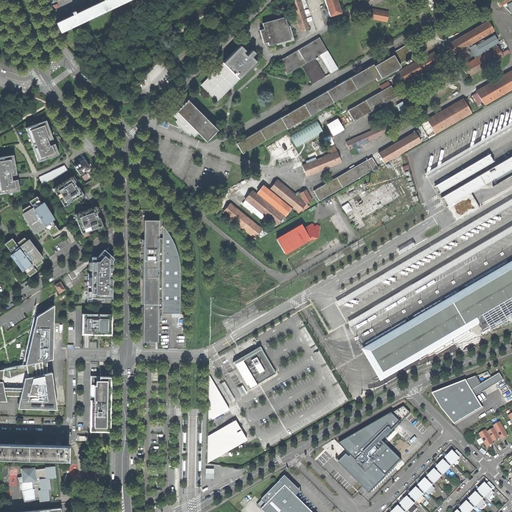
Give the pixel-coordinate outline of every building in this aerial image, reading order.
[(105,0),(88,8),(92,17),(123,2),(121,0),(105,0)] [(287,0),(299,31),(307,28),(297,0),(287,0)] [(322,0),(327,17),(340,13),(335,0),(322,0)] [(511,0),(509,0),(503,4),(504,6),(503,7),(510,13),(511,12),(511,0)] [(61,32),(92,17),(88,8),(76,14),(57,23),(61,32)] [(388,21),(389,10),(372,8),(371,19),(388,21)] [(276,47),(281,45),(284,44),(293,42),(289,28),(286,29),(283,19),(261,25),(263,31),(259,32),(262,45),(267,44),(268,47),(276,45),(276,47)] [(467,46),(491,32),(493,31),(488,22),(448,44),(454,54),(467,46)] [(493,36),(491,32),(467,46),(470,52),(468,53),(470,56),(472,55),(475,60),(498,47),(496,44),(498,43),(494,36),(493,36)] [(300,67),(312,60),(326,53),(318,40),(278,63),(285,76),(300,67)] [(279,120),(285,129),(372,78),(375,82),(399,68),(398,66),(411,58),(405,46),(391,54),(392,56),(387,59),(386,57),(376,63),(377,65),(373,67),(372,66),(279,120)] [(503,57),(498,47),(475,60),(462,68),(467,77),(503,57)] [(248,56),(247,55),(244,51),(241,48),(217,72),(230,85),(232,87),(256,64),(251,59),(248,56)] [(443,61),(440,56),(437,57),(434,53),(399,73),(404,83),(443,61)] [(323,79),(312,60),(300,67),(311,86),(323,79)] [(224,91),(226,89),(230,85),(217,72),(216,73),(214,71),(208,77),(210,79),(201,88),(214,101),(224,91)] [(511,89),(511,71),(476,92),(483,105),(511,89)] [(353,124),(396,98),(390,88),(347,113),(353,124)] [(434,134),(470,114),(466,107),(469,105),(466,100),(463,102),(463,100),(427,121),(434,134)] [(173,116),(177,121),(181,117),(199,135),(206,142),(216,132),(187,102),(173,116)] [(401,116),(407,113),(402,104),(396,108),(401,116)] [(195,138),(199,135),(181,117),(177,121),(176,122),(177,125),(179,128),(182,127),(186,131),(184,133),(187,135),(190,137),(192,136),(195,138)] [(55,143),(51,144),(49,145),(48,140),(53,138),(47,119),(26,126),(38,161),(59,154),(55,143)] [(242,154),(285,129),(279,120),(236,145),(242,154)] [(425,174),(427,177),(511,127),(511,120),(424,172),(425,174)] [(317,141),(341,131),(337,123),(313,133),(317,141)] [(389,133),(386,127),(346,144),(349,151),(389,133)] [(422,143),(419,138),(416,133),(378,156),(384,166),(422,143)] [(438,192),(438,193),(494,160),(493,160),(492,160),(489,154),(490,154),(490,153),(433,186),(434,187),(436,186),(439,192),(438,192)] [(446,205),(446,206),(470,192),(494,177),(497,181),(492,184),(492,186),(511,173),(511,153),(441,196),(441,197),(442,197),(445,201),(447,205),(446,205)] [(306,178),(341,164),(337,154),(302,168),(306,178)] [(16,179),(12,180),(10,180),(10,175),(16,174),(13,155),(0,156),(0,193),(18,191),(16,179)] [(82,172),(89,168),(84,159),(80,162),(74,166),(80,174),(82,173),(82,172)] [(375,170),(370,161),(314,194),(319,203),(375,170)] [(38,176),(42,185),(67,169),(64,165),(38,176)] [(99,175),(90,181),(93,187),(101,182),(99,175)] [(72,176),(53,188),(55,192),(63,206),(82,194),(78,186),(77,187),(75,185),(74,183),(75,182),(72,176)] [(298,215),(300,213),(302,210),(305,206),(297,199),(277,183),(270,192),(298,215)] [(284,217),(290,210),(263,188),(256,195),(284,217)] [(305,206),(306,207),(312,203),(306,192),(300,196),(301,196),(297,199),(305,206)] [(456,221),(480,207),(470,192),(446,206),(456,221)] [(283,219),(251,193),(244,202),(276,228),(280,224),(283,219)] [(511,196),(335,301),(338,306),(511,204),(511,196)] [(44,201),(23,214),(35,233),(37,232),(44,228),(46,226),(50,224),(49,223),(53,221),(55,219),(44,201)] [(349,202),(342,205),(346,213),(353,210),(349,202)] [(95,206),(74,214),(76,218),(75,218),(81,233),(102,225),(99,217),(98,218),(97,215),(96,213),(97,212),(95,206)] [(263,233),(230,206),(222,217),(254,243),(263,233)] [(144,239),(144,247),(147,247),(147,245),(145,245),(145,242),(147,242),(147,226),(159,226),(159,220),(150,220),(144,220),(144,239)] [(60,231),(53,221),(49,223),(50,224),(46,226),(52,236),(60,231)] [(276,240),(283,253),(286,252),(287,253),(290,251),(290,250),(294,247),(295,248),(298,247),(297,245),(302,242),(303,243),(307,242),(306,240),(309,239),(312,240),(317,237),(319,229),(318,226),(316,225),(315,229),(312,228),(312,225),(311,224),(303,229),(301,226),(298,227),(297,226),(294,228),(294,229),(290,231),(289,231),(286,232),(287,233),(282,236),(281,235),(278,237),(278,238),(276,240)] [(511,224),(346,321),(349,327),(511,231),(511,224)] [(159,238),(159,226),(147,226),(147,242),(145,242),(145,245),(147,245),(147,247),(144,247),(143,304),(143,307),(147,307),(148,310),(150,310),(158,310),(158,298),(162,298),(162,313),(180,313),(180,269),(179,264),(178,257),(177,250),(174,243),(171,237),(167,231),(163,226),(162,238),(159,238)] [(18,242),(20,246),(27,241),(25,238),(18,242)] [(16,249),(17,251),(20,248),(32,264),(28,267),(29,268),(33,265),(35,264),(41,259),(44,257),(36,248),(30,239),(27,241),(20,246),(16,249)] [(411,240),(396,249),(399,254),(414,245),(411,240)] [(11,255),(23,271),(25,269),(28,267),(32,264),(20,248),(17,251),(11,255)] [(380,380),(511,301),(511,259),(361,348),(362,350),(364,354),(367,358),(369,362),(371,365),(374,369),(376,373),(378,377),(380,380)] [(35,268),(33,265),(29,268),(28,267),(25,269),(28,273),(35,268)] [(60,282),(55,285),(59,292),(64,289),(60,282)] [(96,291),(85,291),(85,296),(83,296),(83,302),(85,302),(85,303),(95,304),(96,291)] [(112,297),(112,291),(102,291),(102,294),(98,294),(98,301),(102,301),(102,304),(112,304),(112,297)] [(55,305),(38,316),(35,328),(26,364),(48,360),(53,359),(55,305)] [(158,341),(158,310),(150,310),(148,310),(147,307),(143,307),(143,341),(158,341)] [(83,313),(82,335),(96,335),(113,335),(113,324),(113,314),(83,313)] [(248,385),(250,388),(276,373),(260,346),(233,362),(247,385),(248,385)] [(28,371),(29,377),(47,373),(48,360),(26,364),(28,371)] [(28,371),(26,364),(10,368),(4,369),(4,376),(9,378),(28,371)] [(18,408),(57,409),(52,372),(47,373),(29,377),(25,378),(23,387),(21,396),(18,408)] [(471,390),(475,397),(503,380),(499,373),(481,384),(471,390)] [(208,421),(229,409),(209,375),(208,421)] [(111,377),(91,376),(89,431),(109,431),(110,424),(111,377)] [(465,380),(471,390),(481,384),(476,377),(465,380)] [(454,424),(481,407),(475,397),(471,390),(465,380),(432,393),(440,408),(454,424)] [(230,403),(235,400),(224,381),(219,384),(230,403)] [(242,396),(247,393),(242,385),(237,388),(242,396)] [(23,387),(4,387),(6,396),(21,396),(23,387)] [(381,441),(410,413),(403,406),(338,443),(346,452),(336,462),(368,494),(400,460),(381,441)] [(236,421),(235,420),(208,436),(207,462),(247,439),(241,430),(236,421)] [(501,422),(494,426),(495,428),(501,439),(502,440),(506,438),(509,436),(501,422)] [(498,440),(501,439),(495,428),(488,432),(494,442),(498,440)] [(495,444),(494,442),(488,432),(487,430),(480,434),(488,448),(492,446),(495,444)] [(0,458),(68,461),(68,446),(61,445),(61,444),(58,444),(56,444),(56,445),(40,445),(40,443),(38,443),(36,443),(36,444),(20,444),(20,442),(17,442),(15,442),(15,444),(0,443),(0,458)] [(450,455),(446,458),(454,466),(461,459),(453,451),(450,455)] [(441,464),(437,467),(445,474),(452,467),(444,460),(441,464)] [(39,501),(48,501),(48,494),(47,490),(50,489),(49,479),(55,478),(54,467),(45,468),(45,469),(39,469),(35,470),(34,467),(20,468),(22,483),(33,482),(35,500),(39,499),(39,501)] [(206,469),(206,479),(214,479),(214,469),(206,469)] [(431,473),(428,476),(435,484),(443,477),(435,469),(431,473)] [(286,477),(281,481),(286,486),(297,497),(302,492),(294,484),(286,477)] [(423,482),(419,485),(426,493),(427,492),(433,486),(434,486),(426,478),(423,482)] [(263,500),(268,505),(286,486),(281,481),(263,500)] [(478,490),(486,497),(493,491),(493,490),(486,483),(482,487),(478,490)] [(268,505),(263,510),(265,511),(312,511),(310,509),(297,497),(286,486),(268,505)] [(436,489),(433,486),(427,492),(429,495),(436,489)] [(414,492),(410,495),(417,502),(425,495),(418,488),(414,492)] [(495,493),(493,491),(486,497),(489,500),(495,493)] [(470,499),(477,507),(477,506),(484,500),(484,499),(477,492),(473,496),(470,499)] [(405,500),(401,504),(408,511),(416,504),(408,497),(405,500)] [(258,505),(263,510),(268,505),(263,500),(258,505)] [(486,503),(484,500),(477,506),(480,509),(486,503)] [(460,509),(463,511),(472,511),(474,510),(475,509),(468,501),(464,505),(460,509)]
